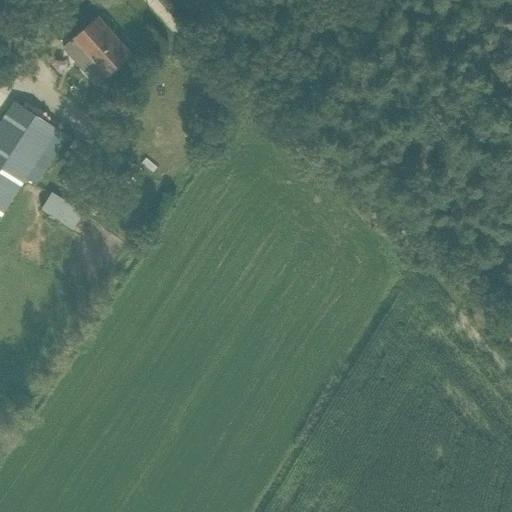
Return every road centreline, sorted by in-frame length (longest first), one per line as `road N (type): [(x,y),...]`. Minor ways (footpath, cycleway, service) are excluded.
road 1 (track): [(179,36),(511,328)]
road 2 (unknown): [(83,0),(0,107)]
